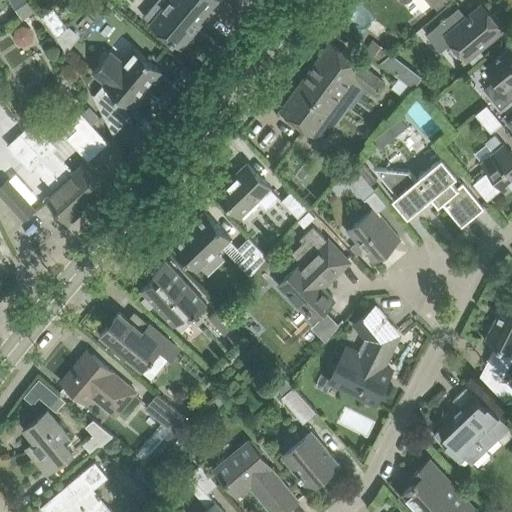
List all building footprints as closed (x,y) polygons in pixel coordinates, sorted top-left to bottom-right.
[(169,0),(151,22),(181,47),(193,33),(191,31),(216,0),(169,0)] [(441,0),(438,0),(433,4),(437,9),(444,3),(441,0)] [(453,11),(426,34),(440,50),(452,41),(467,58),(502,29),(482,4),(461,21),(453,11)] [(53,6),(43,14),(59,36),(68,26),(53,6)] [(59,36),(57,38),(67,51),(80,35),(69,25),(68,26),(59,36)] [(280,109),(296,121),(323,140),(363,86),(374,94),(384,80),(330,40),(280,109)] [(372,40),(364,51),(379,62),(389,53),(372,40)] [(484,88),(500,108),(508,102),(511,98),(511,45),(499,56),(486,66),(496,78),(484,88)] [(161,70),(134,47),(124,59),(111,49),(93,70),(106,81),(104,83),(106,84),(97,95),(95,92),(94,92),(106,118),(122,99),(131,107),(161,70)] [(390,53),(380,62),(414,88),(422,76),(390,53)] [(502,123),(487,104),(476,113),(491,132),(502,123)] [(81,112),(71,121),(77,127),(67,136),(88,159),(108,141),(81,112)] [(50,139),(33,120),(23,129),(31,143),(44,158),(86,204),(104,188),(83,165),(75,172),(54,150),(57,146),(50,139)] [(386,122),(370,135),(379,147),(396,133),(386,122)] [(7,144),(31,170),(34,166),(55,189),(47,197),(68,221),(86,204),(44,158),(31,143),(23,129),(7,144)] [(489,169),(473,182),(487,199),(503,186),(506,190),(511,184),(511,153),(495,133),(485,141),(486,142),(494,152),(483,162),(489,169)] [(397,194),(392,197),(395,200),(408,216),(439,190),(445,198),(441,201),(462,226),(484,208),(472,192),(463,182),(458,187),(451,180),(457,175),(442,157),(416,178),(409,170),(374,167),(397,194)] [(375,189),(371,184),(358,168),(352,161),(342,173),(364,199),(375,189)] [(248,162),(217,192),(231,206),(239,215),(257,198),(266,208),(279,196),(270,186),(262,177),(248,162)] [(377,179),(364,163),(358,168),(371,184),(377,179)] [(7,179),(0,186),(0,190),(24,217),(34,208),(7,179)] [(293,189),(281,199),(298,217),(309,206),(293,189)] [(373,261),(400,238),(387,222),(375,207),(347,230),(373,261)] [(197,270),(231,238),(219,225),(205,210),(192,223),(194,225),(173,245),(187,259),(197,270)] [(303,241),(292,252),(303,264),(301,266),(299,263),(278,283),(313,319),(334,300),(320,285),(327,279),(328,281),(349,261),(335,246),(328,239),(327,241),(313,226),(300,238),(303,241)] [(250,276),(267,256),(249,237),(237,248),(245,257),(238,263),(250,276)] [(355,242),(350,246),(357,255),(362,251),(355,242)] [(189,319),(207,303),(166,258),(154,269),(162,278),(157,282),(153,278),(142,288),(155,303),(174,324),(185,314),(189,319)] [(496,345),(480,375),(505,401),(511,393),(511,386),(502,376),(511,355),(511,348),(511,347),(511,295),(508,294),(485,340),(496,345)] [(346,347),(330,380),(375,402),(385,382),(377,378),(399,335),(375,306),(355,323),(367,338),(360,353),(346,347)] [(233,323),(218,307),(210,315),(225,331),(233,323)] [(119,312),(100,335),(115,348),(141,369),(141,368),(159,347),(169,355),(172,357),(178,349),(150,323),(143,332),(128,319),(119,312)] [(113,371),(108,366),(93,354),(86,362),(81,358),(62,381),(77,394),(87,402),(93,395),(116,414),(136,390),(113,371)] [(294,386),(282,396),(303,422),(317,411),(294,386)] [(466,458),(472,464),(499,438),(504,443),(511,435),(511,429),(488,404),(485,406),(480,400),(466,386),(453,399),(464,410),(457,417),(451,412),(442,421),(445,424),(439,429),(450,441),(445,445),(459,460),(461,462),(466,458)] [(157,393),(145,408),(163,423),(173,431),(186,417),(183,415),(157,393)] [(28,447),(48,472),(75,450),(69,442),(73,439),(47,408),(26,426),(37,440),(28,447)] [(114,435),(94,418),(85,425),(93,434),(82,442),(91,453),(114,435)] [(331,471),(339,463),(326,448),(312,431),(283,455),(297,473),(310,488),(324,476),(323,475),(330,469),(331,471)] [(285,485),(249,440),(228,457),(223,457),(216,462),(216,468),(215,468),(237,494),(249,484),(265,502),(273,511),(283,511),(298,500),(285,485)] [(414,481),(401,493),(415,508),(418,511),(477,511),(443,473),(430,458),(410,476),(414,481)] [(95,461),(56,493),(41,506),(45,511),(113,511),(94,488),(108,476),(95,461)] [(200,463),(190,472),(207,493),(218,484),(200,463)] [(224,511),(215,501),(202,511),(224,511)]
